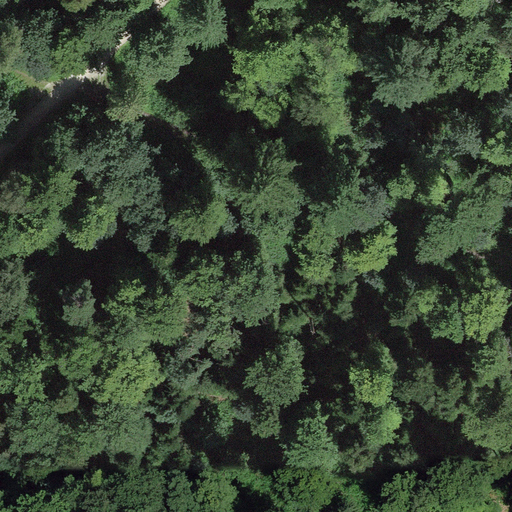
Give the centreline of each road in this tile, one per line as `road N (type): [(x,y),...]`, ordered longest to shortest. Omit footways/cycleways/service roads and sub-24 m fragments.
road 1 (track): [(0,61),(511,258)]
road 2 (track): [(0,153),(161,0)]
